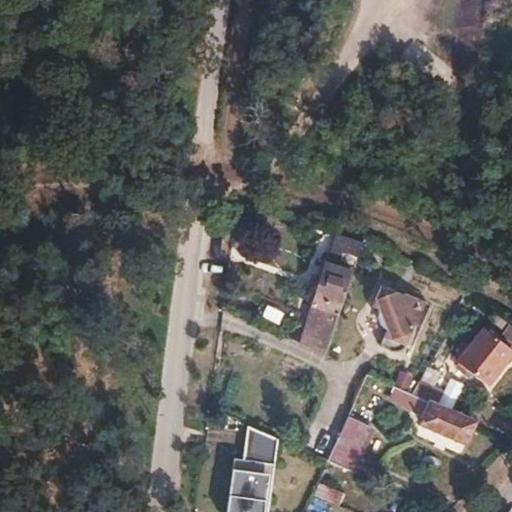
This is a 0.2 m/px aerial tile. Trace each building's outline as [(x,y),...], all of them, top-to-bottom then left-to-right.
[(295,335),(293,342),(323,355),(361,243),(359,242),(335,234),(299,337),(295,335)] [(380,286),(371,306),(377,309),(375,314),(376,320),(378,324),(381,328),(385,330),(379,346),(392,352),(397,352),(400,351),(404,346),(410,328),(413,326),(415,323),(425,303),(404,294),(400,296),(380,286)] [(236,303),(231,315),(283,338),(286,331),(275,326),(277,321),(236,303)] [(511,350),(484,330),(459,363),(488,385),(511,354),(511,350)] [(422,376),(411,394),(417,396),(436,405),(445,386),(422,376)] [(417,396),(411,408),(424,413),(420,421),(464,441),(474,421),(436,405),(417,396)] [(346,417),(327,460),(352,471),(371,428),(346,417)] [(268,433),(262,445),(273,449),(270,455),(278,459),(273,470),(295,480),(297,474),(317,483),(327,460),(268,433)] [(231,474),(226,511),(264,511),(268,478),(231,474)] [(317,484),(313,498),(339,505),(343,491),(317,484)]
